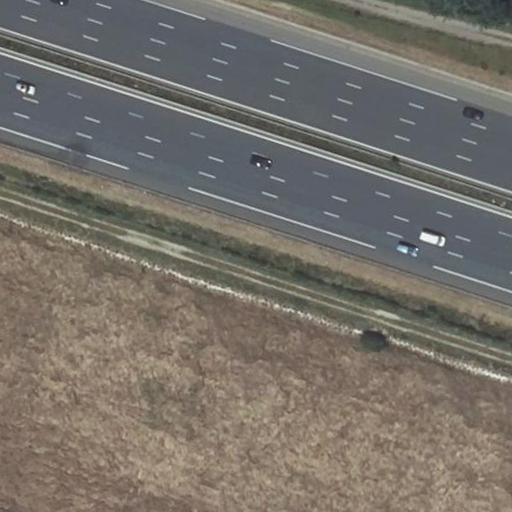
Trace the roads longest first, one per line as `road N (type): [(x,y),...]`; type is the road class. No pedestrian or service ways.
road 1 (motorway): [(0,91),(511,255)]
road 2 (track): [(0,193),(511,357)]
road 3 (motorway): [(511,153),(30,0)]
road 4 (track): [(355,0),(511,41)]
